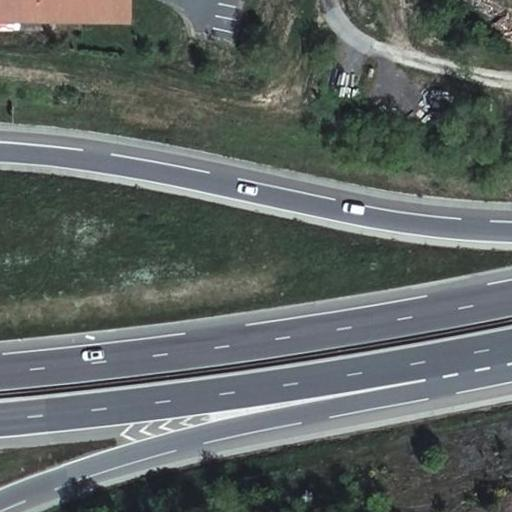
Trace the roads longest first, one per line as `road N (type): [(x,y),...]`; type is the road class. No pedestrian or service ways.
road 1 (trunk): [(0,495),(59,465),(511,373)]
road 2 (trunk): [(511,288),(308,331),(0,361)]
road 3 (trunk): [(511,223),(442,221),(105,162),(0,153)]
road 4 (trunk): [(0,416),(92,411),(511,346)]
